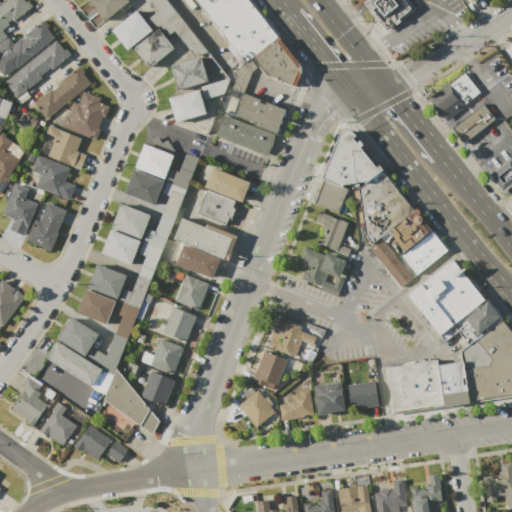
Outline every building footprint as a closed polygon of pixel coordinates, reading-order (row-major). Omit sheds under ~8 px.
[(0,4),(5,0),(23,0),(30,8),(12,22),(11,20),(7,23),(9,25),(2,30),(6,36),(0,41),(0,4)] [(88,0),(126,0),(128,2),(102,21),(87,1),(88,0)] [(167,0),(176,11),(157,27),(149,18),(158,11),(149,0),(167,0)] [(248,0),(278,37),(242,67),(226,47),(230,44),(194,0),(248,0)] [(407,0),(414,8),(386,31),(363,3),(366,0),(407,0)] [(136,10),(152,30),(126,51),(110,31),(136,10)] [(43,20),(48,27),(46,28),(54,38),(15,69),(4,55),(0,58),(0,44),(9,38),(13,44),(43,20)] [(134,48),(158,29),(173,48),(150,67),(134,48)] [(278,38),(301,66),(301,71),(295,86),(294,86),(267,75),(254,58),(278,38)] [(56,40),(64,51),(66,49),(71,54),(50,71),(49,68),(39,76),(41,78),(17,98),(4,82),(56,40)] [(200,57),(207,81),(177,90),(170,66),(200,57)] [(34,101),(50,89),(51,91),(62,83),(60,81),(79,66),(84,72),(82,74),(90,84),(45,118),(38,109),(39,108),(34,101)] [(428,98),(447,83),(449,85),(463,73),(479,92),(465,104),(466,106),(447,121),(428,98)] [(200,87),(227,79),(231,91),(204,99),(200,87)] [(198,89),(205,113),(173,123),(166,100),(168,99),(167,98),(198,89)] [(60,126),(64,115),(67,116),(72,101),(78,103),(83,91),(100,98),(98,102),(108,106),(103,118),(101,117),(97,128),(99,129),(95,140),(60,126)] [(235,115),(244,93),(260,100),(259,102),(265,104),(265,102),(285,110),(275,134),(253,125),(254,122),(235,115)] [(0,97),(11,102),(4,119),(0,117),(0,97)] [(482,103),(495,119),(464,144),(451,128),(460,120),(460,121),(482,103)] [(223,114),(274,135),(273,136),(275,137),(269,152),(268,151),(266,156),(215,135),(223,114)] [(37,120),(34,126),(28,122),(32,117),(37,120)] [(48,125),(81,138),(76,151),(85,155),(80,169),(39,153),(44,138),(43,138),(48,125)] [(341,186),(321,178),(338,136),(340,133),(344,131),(347,130),(352,132),(355,136),(352,138),(356,142),(359,140),(362,145),(359,147),(375,167),(378,165),(382,170),(364,183),(363,181),(342,184),(341,186)] [(0,134),(12,142),(5,151),(19,160),(7,176),(10,178),(0,192),(0,134)] [(144,143),(173,155),(163,179),(134,167),(144,143)] [(166,182),(171,168),(178,171),(185,153),(197,158),(185,189),(166,182)] [(37,155),(70,168),(64,181),(75,185),(69,200),(35,187),(40,174),(30,171),(37,155)] [(511,156),(511,184),(501,193),(487,175),(511,156)] [(212,167),(249,181),(241,202),(235,200),(232,207),(235,208),(231,220),(228,219),(226,225),(197,214),(206,189),(204,188),(212,167)] [(134,169),(163,180),(153,205),(124,193),(134,169)] [(338,213),(311,202),(321,178),(341,186),(347,189),(338,213)] [(163,249),(143,241),(148,229),(154,231),(168,196),(161,194),(166,182),(185,189),(168,230),(170,231),(163,249)] [(15,183),(28,188),(24,198),(37,204),(23,236),(9,229),(13,220),(1,215),(15,183)] [(41,200),(66,211),(57,232),(58,233),(50,251),(25,240),(34,220),(32,219),(41,200)] [(120,203),(150,215),(140,240),(111,228),(120,203)] [(416,275),(400,253),(403,251),(391,235),(392,233),(389,229),(416,208),(424,218),(422,219),(421,223),(428,231),(430,229),(432,232),(433,230),(448,250),(416,275)] [(318,211),(347,223),(338,244),(350,249),(346,258),(316,245),(320,235),(322,236),(324,232),(319,230),(321,225),(314,222),(318,211)] [(181,217),(205,227),(207,223),(237,236),(226,260),(173,238),(181,217)] [(110,229),(140,241),(131,265),(101,253),(110,229)] [(380,237),(412,278),(400,287),(368,246),(380,237)] [(143,241),(163,249),(150,280),(138,275),(145,256),(138,253),(143,241)] [(182,244),(219,259),(211,278),(174,264),(182,244)] [(303,246),(324,255),(325,252),(346,261),(340,276),(344,278),(336,297),(319,290),(320,287),(302,279),(305,270),(308,271),(311,264),(308,263),(309,262),(299,258),(303,246)] [(451,259),(484,300),(485,299),(501,319),(468,345),(457,331),(443,341),(406,294),(451,259)] [(96,263),(126,275),(117,300),(86,287),(96,263)] [(184,274),(208,283),(197,310),(174,301),(184,274)] [(139,309),(119,301),(123,289),(131,292),(138,275),(150,280),(139,309)] [(0,281),(1,280),(13,289),(10,293),(13,295),(16,291),(24,297),(2,327),(0,325),(0,281)] [(85,289),(115,301),(105,325),(76,313),(85,289)] [(119,301),(139,309),(127,339),(114,334),(121,316),(114,313),(119,301)] [(172,307),(194,316),(184,342),(161,333),(172,307)] [(71,317),(99,335),(92,347),(105,356),(100,369),(56,341),(71,317)] [(276,317),(301,327),(300,330),(315,336),(312,344),(301,340),(294,357),(274,349),(277,340),(281,342),(283,336),(278,334),(280,330),(272,327),(276,317)] [(501,319),(511,332),(511,393),(468,400),(467,390),(462,361),(461,350),(468,345),(501,319)] [(127,339),(114,334),(105,356),(100,369),(113,374),(127,339)] [(159,338),(182,347),(172,374),(140,361),(143,352),(153,355),(159,338)] [(56,341),(100,369),(101,369),(90,386),(45,358),(56,341)] [(262,351),(286,359),(276,386),(273,385),(271,389),(251,382),(262,351)] [(436,360),(437,365),(462,361),(467,390),(442,394),(443,404),(390,412),(388,401),(390,400),(385,368),(436,360)] [(140,367),(137,376),(131,373),(134,365),(140,367)] [(150,371),(173,380),(162,406),(140,397),(150,371)] [(26,376),(40,386),(37,391),(40,393),(37,398),(47,405),(33,425),(11,409),(24,391),(19,387),(26,376)] [(373,381),(377,406),(351,410),(347,385),(373,381)] [(340,382),(344,410),(331,412),(329,413),(316,415),(313,385),(340,382)] [(281,421),(278,405),(285,403),(284,397),(291,396),(290,394),(298,393),(298,391),(308,389),(312,415),(281,421)] [(238,405),(257,390),(275,412),(255,427),(238,405)] [(38,431),(52,411),(51,410),(56,402),(66,408),(61,415),(76,425),(62,445),(45,434),(45,435),(38,431)] [(89,425),(109,440),(95,459),(81,449),(80,451),(73,446),(89,425)] [(115,441),(127,450),(118,462),(106,453),(115,441)] [(483,477),(491,476),(491,478),(497,478),(497,475),(498,475),(498,473),(502,472),(500,463),(511,462),(511,468),(511,507),(506,508),(505,495),(495,496),(495,501),(486,502),(483,477)] [(438,474),(441,500),(430,501),(431,511),(411,511),(409,488),(418,487),(418,490),(425,489),(424,483),(428,483),(427,475),(438,474)] [(402,478),(406,505),(398,507),(399,510),(387,511),(375,511),(373,493),(379,492),(379,489),(392,487),(391,480),(402,478)] [(339,511),(336,489),(366,485),(370,511),(362,511),(339,511)] [(304,511),(303,504),(310,503),(311,506),(318,505),(317,502),(318,502),(318,500),(321,499),(319,491),(331,489),(334,511),(304,511)] [(295,495),(297,511),(256,511),(255,502),(267,500),(269,510),(275,509),(275,511),(281,510),(281,508),(285,507),(284,497),(295,495)]
